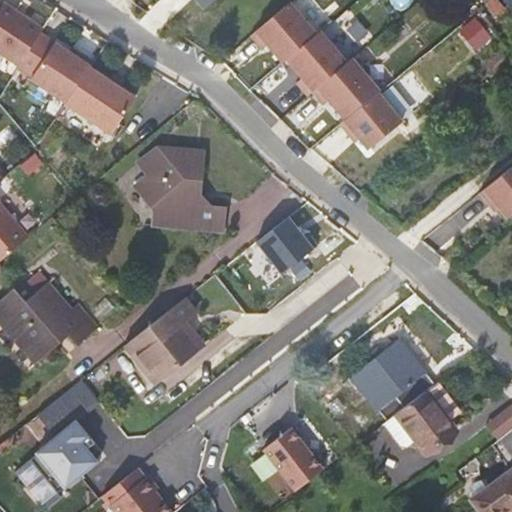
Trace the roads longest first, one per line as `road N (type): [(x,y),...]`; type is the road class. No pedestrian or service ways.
road 1 (residential): [(511,357),(212,77),(90,0)]
road 2 (unknown): [(414,264),(186,462)]
